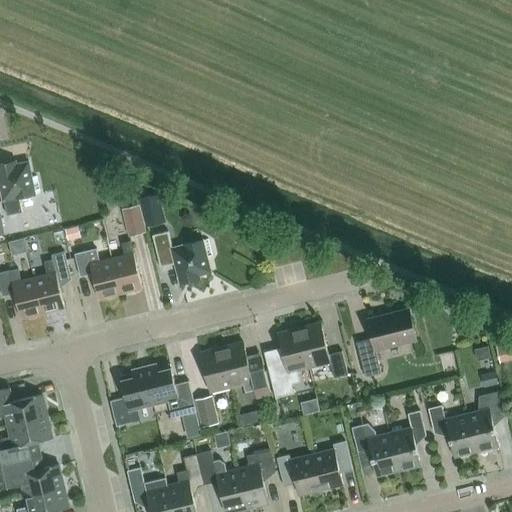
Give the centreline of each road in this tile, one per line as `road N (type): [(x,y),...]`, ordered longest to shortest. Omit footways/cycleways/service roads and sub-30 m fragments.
road 1 (residential): [(67,349),(358,278)]
road 2 (residential): [(106,511),(67,349)]
